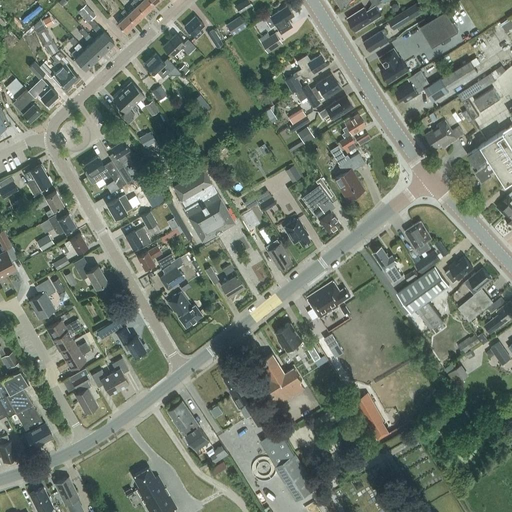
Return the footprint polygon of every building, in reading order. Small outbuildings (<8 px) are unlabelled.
[(134,7),(128,13),(136,21),(146,12),(138,4),(134,0),(133,0),(130,3),(134,7)] [(141,0),(138,4),(146,12),(155,3),(152,0),(141,0)] [(239,12),(252,4),(249,0),(245,0),(236,6),(239,12)] [(399,13),(405,23),(424,11),(418,1),(399,13)] [(99,34),(94,39),(105,51),(114,42),(98,25),(97,25),(92,19),(96,15),(86,4),(78,12),(88,22),(94,28),(94,29),(99,34)] [(270,28),(275,24),(281,33),(292,26),(288,19),(294,15),(291,10),(292,10),(289,5),(288,6),(288,5),(271,16),(270,14),(264,18),(270,28)] [(371,18),(379,13),(375,7),(367,12),(364,7),(347,18),(356,31),(372,20),(371,18)] [(136,21),(128,13),(124,9),(121,12),(125,16),(117,23),(125,31),(136,21)] [(445,10),(420,25),(432,46),(458,30),(445,10)] [(0,12),(0,23),(3,27),(9,22),(0,12)] [(232,34),(248,24),(242,14),(226,24),(232,34)] [(46,17),(47,24),(55,22),(54,15),(46,17)] [(200,28),(204,25),(195,16),(184,26),(196,38),(203,32),(200,28)] [(52,62),(56,66),(59,68),(53,74),(51,75),(58,82),(60,80),(66,86),(78,75),(69,67),(65,63),(68,60),(59,49),(53,40),(40,19),(33,26),(44,44),(43,44),(51,55),(55,59),(52,62)] [(90,43),(84,48),(95,60),(105,51),(94,39),(82,27),(79,31),(90,43)] [(385,28),(381,30),(363,42),(368,51),(378,45),(379,46),(388,40),(384,35),(388,33),(385,28)] [(223,43),(214,29),(207,33),(217,47),(223,43)] [(267,52),(282,43),(275,32),(269,36),(267,32),(258,38),(267,52)] [(163,45),(172,55),(181,46),(188,54),(195,47),(188,39),(184,43),(176,34),(163,45)] [(95,60),(84,48),(74,37),(73,36),(69,40),(75,46),(74,47),(80,53),(75,58),(85,69),(95,60)] [(381,70),(389,82),(408,69),(401,57),(400,58),(394,49),(380,57),(386,67),(381,70)] [(163,77),(169,71),(175,65),(167,58),(164,61),(156,53),(145,63),(154,73),(157,71),(163,77)] [(303,79),(307,77),(314,73),(314,72),(327,64),(321,54),(311,60),(307,54),(297,60),(301,67),(293,72),(293,73),(284,79),(292,92),(302,86),(296,76),(300,74),(303,79)] [(45,71),(35,60),(28,66),(39,77),(45,71)] [(412,97),(417,94),(416,93),(421,90),(421,91),(425,88),(432,99),(477,71),(470,60),(431,84),(422,70),(407,79),(409,81),(400,87),(400,88),(396,90),(397,92),(397,93),(399,96),(400,96),(401,98),(404,96),(407,101),(412,97)] [(179,69),(184,74),(189,70),(184,64),(179,69)] [(181,79),(184,76),(181,73),(175,65),(169,71),(170,72),(176,71),(179,74),(178,75),(181,79)] [(500,69),(461,91),(465,98),(504,76),(500,69)] [(307,97),(313,107),(320,102),(318,99),(324,96),(326,98),(334,93),(333,92),(341,87),(332,74),(317,84),(317,85),(311,89),(308,83),(295,91),(301,100),(307,97)] [(13,101),(23,112),(22,113),(29,121),(40,110),(33,103),(32,104),(29,100),(34,96),(29,90),(23,84),(22,85),(15,78),(6,86),(17,97),(13,101)] [(29,90),(34,96),(35,97),(38,94),(48,104),(58,94),(51,86),(50,87),(42,78),(35,84),(29,90)] [(257,84),(262,91),(269,87),(265,80),(257,84)] [(122,91),(135,105),(144,96),(131,82),(122,91)] [(166,94),(160,85),(152,90),(160,102),(167,97),(165,95),(166,94)] [(501,97),(494,86),(474,99),(481,109),(501,97)] [(130,110),(135,105),(122,91),(113,99),(126,113),(122,117),(128,124),(133,120),(131,118),(134,115),(130,110)] [(199,110),(207,104),(200,94),(193,99),(196,102),(194,103),(199,110)] [(353,106),(347,95),(338,100),(338,99),(333,102),(334,102),(326,107),(319,112),(322,117),(330,113),(333,118),(341,114),(341,115),(346,112),(346,111),(353,106)] [(159,110),(153,100),(145,104),(151,115),(159,110)] [(293,124),(306,116),(301,107),(288,116),(293,124)] [(473,119),(467,109),(462,112),(469,121),(473,119)] [(351,117),(349,115),(343,119),(347,124),(342,127),(347,135),(339,140),(346,151),(353,146),(351,143),(354,140),(350,133),(365,124),(358,113),(351,117)] [(427,125),(437,118),(433,113),(423,119),(427,125)] [(511,113),(511,114),(511,115),(511,124),(480,146),(468,154),(475,165),(484,159),(486,163),(486,165),(475,173),(482,183),(492,175),(491,173),(495,170),(505,185),(511,180),(511,113)] [(453,130),(450,126),(449,126),(445,120),(436,125),(437,126),(423,135),(432,150),(444,142),(446,144),(464,133),(460,125),(453,130)] [(307,142),(317,136),(311,124),(300,130),(307,142)] [(367,132),(356,139),(359,145),(371,138),(367,132)] [(127,183),(131,181),(127,175),(124,169),(125,168),(122,163),(128,160),(130,163),(138,157),(135,153),(133,154),(130,149),(123,139),(111,146),(114,152),(110,155),(113,160),(126,181),(127,183)] [(292,146),(301,167),(313,162),(304,141),(292,146)] [(268,142),(261,145),(265,152),(271,149),(268,142)] [(329,149),(338,163),(343,172),(335,177),(347,199),(364,189),(352,169),(365,162),(359,151),(349,157),(347,153),(345,155),(338,144),(329,149)] [(119,186),(126,181),(113,160),(104,165),(98,155),(84,163),(88,170),(86,171),(86,173),(92,182),(93,182),(106,174),(108,177),(111,175),(113,178),(119,186)] [(288,168),(295,180),(304,175),(297,163),(288,168)] [(41,188),(51,182),(41,164),(30,170),(31,170),(27,173),(31,181),(28,183),(34,194),(42,189),(41,188)] [(179,200),(184,209),(187,214),(187,215),(202,240),(215,232),(216,233),(222,229),(235,221),(220,196),(204,168),(173,186),(181,199),(179,200)] [(0,186),(0,190),(4,197),(18,189),(13,180),(14,179),(12,174),(0,180),(0,186),(0,187),(0,186)] [(147,180),(144,174),(134,180),(137,186),(147,180)] [(133,180),(127,183),(124,186),(128,195),(138,189),(133,180)] [(256,193),(243,201),(248,208),(259,201),(260,202),(259,203),(264,210),(276,203),(267,189),(257,195),(256,193)] [(318,212),(315,214),(323,223),(324,223),(329,229),(330,229),(332,229),(335,227),(335,225),(338,222),(335,217),(336,216),(324,201),(329,198),(322,189),(317,192),(319,195),(310,202),(318,212)] [(49,217),(63,209),(61,205),(63,203),(56,191),(46,197),(52,208),(45,212),(49,217)] [(511,191),(508,195),(507,194),(502,199),(503,200),(498,205),(506,214),(511,208),(511,191)] [(122,203),(127,200),(124,194),(119,197),(107,203),(115,217),(127,210),(122,203)] [(28,202),(24,195),(15,200),(18,207),(28,202)] [(241,215),(247,225),(263,216),(257,206),(241,215)] [(65,214),(63,209),(49,217),(57,232),(60,232),(65,230),(65,231),(76,225),(69,212),(65,214)] [(157,222),(150,210),(141,216),(148,228),(157,222)] [(32,225),(37,223),(32,215),(23,220),(25,225),(30,222),(32,225)] [(308,233),(298,216),(284,225),(293,241),(299,238),(302,243),(310,239),(306,233),(308,233)] [(432,237),(421,219),(405,229),(420,253),(431,246),(427,240),(432,237)] [(182,225),(164,235),(167,241),(185,231),(182,225)] [(132,247),(142,242),(143,245),(151,240),(143,226),(136,230),(135,230),(126,235),(132,247)] [(12,244),(3,228),(0,229),(0,241),(2,244),(0,245),(2,250),(12,244)] [(77,252),(88,245),(81,232),(70,239),(64,242),(69,251),(75,247),(77,252)] [(48,233),(36,240),(41,250),(54,243),(48,233)] [(278,267),(291,259),(280,241),(268,249),(278,267)] [(440,250),(444,247),(440,241),(436,244),(440,250)] [(389,256),(382,245),(380,246),(378,246),(375,248),(375,250),(373,251),(385,268),(386,268),(394,280),(402,275),(393,262),(397,260),(392,253),(389,256)] [(152,258),(162,252),(158,246),(148,251),(148,250),(138,256),(145,269),(155,264),(152,258)] [(445,249),(438,254),(434,249),(414,263),(421,273),(449,253),(445,249)] [(0,264),(6,275),(17,269),(6,250),(0,253),(0,264)] [(53,263),(57,269),(69,262),(65,255),(53,263)] [(459,277),(472,266),(463,255),(456,262),(455,260),(449,265),(450,267),(444,271),(453,281),(458,277),(459,277)] [(177,267),(183,263),(179,258),(162,269),(163,271),(163,274),(159,276),(168,289),(184,278),(177,267)] [(76,268),(77,269),(83,279),(89,276),(96,287),(107,281),(98,265),(91,269),(87,262),(76,268)] [(194,265),(199,274),(204,272),(198,262),(194,265)] [(229,277),(221,282),(228,294),(229,293),(230,294),(234,291),(234,290),(244,284),(231,263),(223,267),(229,277)] [(213,284),(219,280),(210,265),(204,269),(213,284)] [(436,265),(409,284),(397,292),(410,312),(416,309),(431,329),(444,319),(429,299),(449,284),(436,265)] [(464,281),(474,293),(458,306),(469,320),(493,301),(482,287),(486,284),(485,283),(491,278),(483,267),(476,273),(476,272),(464,281)] [(404,275),(408,281),(417,275),(413,270),(404,275)] [(64,274),(71,285),(76,282),(70,271),(64,274)] [(52,281),(58,292),(65,288),(58,277),(52,281)] [(34,310),(39,318),(55,309),(47,296),(55,291),(48,278),(38,284),(42,293),(30,300),(36,310),(34,310)] [(338,302),(350,295),(345,288),(340,291),(332,280),(307,296),(320,317),(339,305),(338,302)] [(186,325),(202,313),(195,303),(192,305),(181,290),(180,291),(168,300),(168,301),(174,310),(175,309),(179,315),(186,325)] [(511,302),(510,299),(497,310),(499,313),(484,324),(490,332),(505,321),(506,321),(511,315),(511,302)] [(497,308),(493,303),(487,307),(491,312),(497,308)] [(52,338),(79,322),(76,318),(65,325),(61,318),(46,327),(52,338)] [(97,331),(101,338),(122,326),(117,319),(97,331)] [(298,350),(294,344),(302,339),(291,321),(290,322),(288,321),(285,323),(285,325),(276,330),(280,337),(279,337),(283,344),(284,343),(287,348),(291,354),(298,350)] [(58,348),(73,339),(70,333),(81,326),(79,322),(52,338),(58,348)] [(116,331),(127,349),(130,347),(134,354),(146,347),(138,334),(132,337),(126,326),(116,331)] [(482,331),(477,335),(483,343),(488,339),(482,331)] [(457,344),(463,353),(481,341),(475,332),(457,344)] [(64,359),(88,345),(85,341),(77,345),(73,339),(58,348),(64,359)] [(511,357),(500,341),(490,347),(502,364),(511,357)] [(88,345),(64,359),(71,369),(86,360),(82,354),(90,349),(88,345)] [(307,348),(315,360),(320,357),(312,345),(307,348)] [(475,354),(472,349),(466,353),(470,358),(475,354)] [(1,357),(9,371),(20,365),(12,351),(1,357)] [(282,402),(305,388),(300,380),(302,379),(294,366),(285,372),(273,351),(259,360),(270,377),(262,382),(272,398),(277,395),(282,402)] [(110,371),(119,387),(128,381),(121,369),(127,366),(121,356),(111,362),(115,368),(110,371)] [(455,384),(469,374),(462,364),(448,373),(455,384)] [(87,387),(90,385),(87,380),(89,379),(86,373),(88,372),(85,367),(69,375),(75,386),(79,384),(82,389),(75,393),(85,412),(97,405),(87,387)] [(119,387),(110,371),(105,374),(101,368),(91,374),(96,384),(102,380),(109,392),(119,387)] [(0,395),(1,397),(0,397),(0,398),(9,416),(16,412),(27,432),(25,433),(33,446),(42,441),(43,443),(54,437),(45,422),(43,423),(33,403),(22,386),(27,383),(20,369),(0,379),(0,395)] [(258,425),(260,424),(273,416),(260,395),(254,399),(248,390),(247,391),(241,380),(239,381),(234,372),(223,379),(230,390),(229,390),(233,396),(232,396),(239,409),(246,405),(258,425)] [(0,418),(7,415),(8,416),(9,416),(0,398),(0,418)] [(195,417),(195,416),(183,399),(169,409),(174,417),(173,418),(184,433),(185,432),(197,450),(211,440),(195,417)] [(504,419),(511,413),(511,401),(498,410),(504,419)] [(447,425),(451,432),(463,425),(460,418),(447,425)] [(0,450),(3,460),(17,455),(12,440),(10,440),(7,433),(0,435),(0,441),(0,443),(0,450)] [(219,461),(233,452),(227,444),(214,452),(219,461)] [(295,453),(277,465),(276,465),(297,499),(317,487),(295,453)] [(155,476),(149,465),(133,474),(139,485),(136,487),(150,511),(167,511),(178,506),(159,474),(155,476)] [(78,498),(80,497),(69,476),(54,483),(64,504),(66,503),(70,511),(80,511),(83,511),(78,498)] [(352,480),(357,488),(363,484),(359,476),(352,480)] [(53,511),(53,510),(52,507),(54,506),(51,499),(52,498),(50,495),(48,495),(44,485),(29,492),(38,511),(41,511),(43,511),(53,511)]
